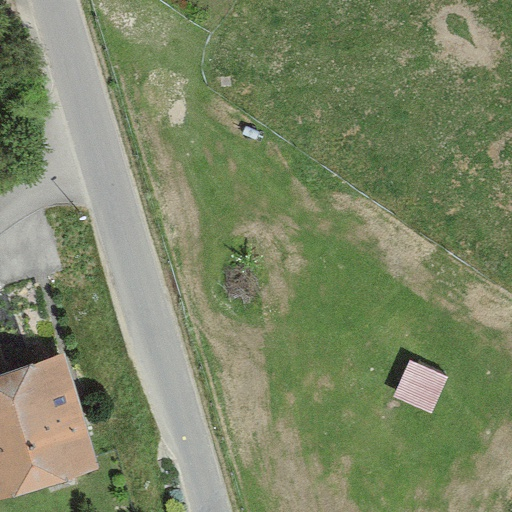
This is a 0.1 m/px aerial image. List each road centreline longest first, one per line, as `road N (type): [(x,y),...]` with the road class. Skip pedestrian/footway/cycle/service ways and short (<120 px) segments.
road 1 (unclassified): [(216,511),(107,139)]
road 2 (unclassified): [(107,139),(66,0)]
road 3 (residential): [(107,139),(0,212)]
